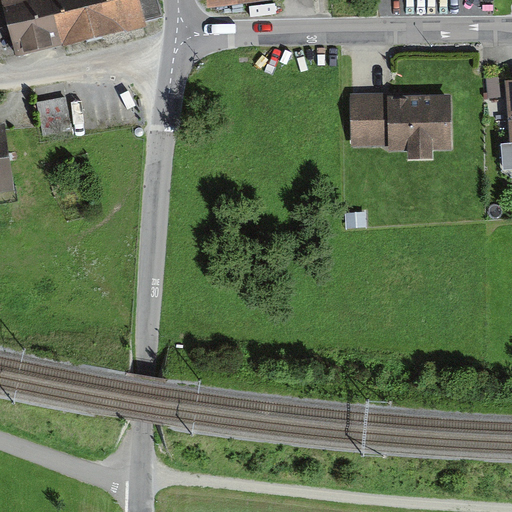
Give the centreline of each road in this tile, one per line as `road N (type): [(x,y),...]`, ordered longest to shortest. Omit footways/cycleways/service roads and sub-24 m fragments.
road 1 (residential): [(180,35),(153,255),(141,511)]
road 2 (track): [(142,479),(511,509)]
road 3 (tertiary): [(511,31),(180,35)]
road 4 (track): [(180,35),(0,79)]
road 5 (track): [(142,479),(90,472),(0,440)]
